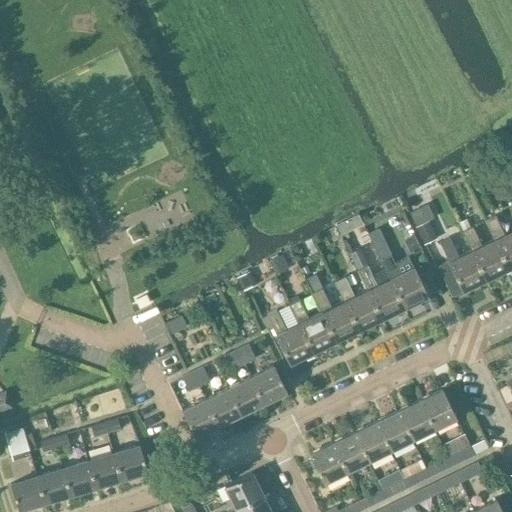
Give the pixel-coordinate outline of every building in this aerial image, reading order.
[(485,220),(494,239),(509,268),(511,266),(511,230),(504,234),(495,215),(485,220)] [(364,225),(360,217),(359,216),(336,227),(337,229),(341,236),(364,225)] [(429,220),(416,226),(424,244),(437,238),(429,220)] [(494,239),(494,240),(481,246),(472,226),(462,231),(471,250),(472,250),(486,279),(509,268),(494,239)] [(413,235),(403,240),(409,252),(419,247),(413,235)] [(452,296),(486,279),(472,250),(471,250),(471,251),(458,257),(449,238),(439,242),(449,262),(438,267),(452,296)] [(360,250),(350,255),(357,270),(367,265),(360,250)] [(281,254),(268,260),(269,261),(275,275),(288,269),(281,255),(281,254)] [(390,254),(380,259),(389,278),(390,279),(404,308),(437,292),(427,271),(417,276),(413,266),(407,254),(393,260),(390,254)] [(357,270),(366,289),(367,290),(381,319),(404,308),(390,279),(389,278),(376,284),(367,265),(357,270)] [(249,271),(236,277),(243,290),(255,284),(249,271)] [(315,275),(305,279),(312,292),(321,288),(315,275)] [(335,282),(344,300),(358,330),(381,319),(367,290),(366,289),(353,295),(345,277),(335,282)] [(141,288),(132,292),(137,303),(146,299),(141,288)] [(321,312),(335,341),(358,330),(344,300),(330,306),(321,288),(312,292),(321,311),(321,312)] [(289,304),(298,322),(298,323),(299,323),(313,352),(335,341),(321,312),(321,311),(307,318),(298,299),(289,304)] [(298,323),(298,322),(285,329),(276,310),(266,314),(290,363),(313,352),(299,323),(298,323)] [(247,343),(236,349),(243,363),(254,357),(247,343)] [(232,368),(243,363),(236,349),(226,354),(232,368)] [(202,365),(191,371),(198,385),(209,379),(202,365)] [(273,366),(250,377),(262,403),(285,392),(273,366)] [(188,390),(198,385),(191,371),(181,376),(188,390)] [(240,414),(262,403),(250,377),(227,388),(240,414)] [(217,425),(240,414),(227,388),(205,399),(217,425)] [(419,400),(433,428),(455,417),(442,389),(419,400)] [(0,411),(12,406),(5,391),(0,393),(0,411)] [(217,425),(205,399),(182,410),(194,436),(217,425)] [(419,400),(397,411),(411,439),(433,428),(419,400)] [(389,450),(411,439),(397,411),(375,421),(389,450)] [(117,417),(104,421),(107,432),(120,428),(117,417)] [(107,432),(104,421),(90,425),(93,436),(107,432)] [(367,460),(389,450),(375,421),(353,432),(367,460)] [(22,426),(4,432),(12,460),(30,455),(22,426)] [(367,460),(353,432),(332,443),(345,471),(367,460)] [(66,433),(53,436),(57,447),(69,444),(66,433)] [(442,446),(447,457),(452,466),(473,455),(464,435),(442,446)] [(57,447),(53,436),(40,440),(42,451),(57,447)] [(323,482),(345,471),(332,443),(309,454),(323,482)] [(139,445),(113,453),(121,478),(146,471),(139,445)] [(113,453),(88,460),(96,486),(121,478),(113,453)] [(436,473),(452,466),(447,457),(431,465),(436,473)] [(70,493),(96,486),(88,460),(63,468),(70,493)] [(461,470),(465,478),(482,470),(477,462),(461,470)] [(45,501),(70,493),(63,468),(37,475),(45,501)] [(409,475),(414,484),(430,476),(425,468),(409,475)] [(236,508),(262,495),(250,472),(224,485),(236,508)] [(18,509),(45,501),(37,475),(10,483),(18,509)] [(433,484),(437,492),(453,484),(449,476),(433,484)] [(408,487),(403,478),(387,486),(392,495),(408,487)] [(411,494),(415,503),(432,495),(428,486),(411,494)] [(365,497),(369,506),(386,498),(381,489),(365,497)] [(194,511),(187,495),(178,500),(183,511),(194,511)] [(269,511),(262,495),(236,508),(229,511),(228,511),(269,511)] [(389,505),(392,511),(396,511),(409,506),(405,497),(389,505)] [(501,511),(496,500),(474,511),(501,511)] [(355,511),(357,511),(353,503),(333,511),(355,511)]
